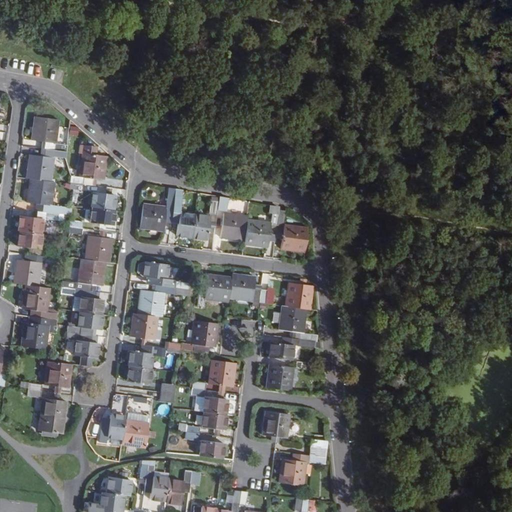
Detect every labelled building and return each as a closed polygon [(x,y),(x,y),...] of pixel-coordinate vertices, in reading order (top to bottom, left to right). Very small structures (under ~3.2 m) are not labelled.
[(67,58),(54,55),(52,66),(66,69),(67,58)] [(42,148),(66,151),(67,145),(56,143),(59,120),(35,117),(32,140),(42,142),(42,148)] [(52,158),(52,156),(66,158),(66,151),(46,149),(45,157),(41,156),(30,155),(27,178),(30,178),(50,181),(53,158),(52,158)] [(83,152),(80,176),(72,175),(71,182),(84,183),(95,185),(95,178),(103,179),(106,156),(83,152)] [(51,205),(54,181),(50,181),(30,178),(27,202),(38,203),(46,204),(45,211),(58,213),(71,215),(72,208),(51,205)] [(75,189),(83,190),(84,183),(71,182),(70,188),(75,189)] [(165,222),(172,223),(172,217),(175,197),(176,189),(168,187),(166,207),(143,204),(140,228),(164,231),(165,222)] [(177,234),(192,237),(195,213),(180,211),(183,190),(176,189),(175,197),(172,217),(179,218),(178,223),(177,234)] [(115,195),(94,192),(91,207),(93,207),(113,210),(115,195)] [(228,198),(219,196),(218,202),(217,209),(226,210),(228,198)] [(247,200),(234,199),(233,206),(246,207),(246,208),(253,208),(253,201),(247,201),(247,200)] [(218,202),(212,201),(210,214),(217,215),(217,209),(218,202)] [(45,211),(46,204),(38,203),(37,210),(45,211)] [(112,225),(114,210),(113,210),(93,207),(91,222),(112,225)] [(244,243),(268,247),(269,241),(270,230),(276,231),(279,211),(279,209),(269,208),(268,217),(272,217),(271,223),(247,220),(244,240),(244,243)] [(43,218),(57,220),(58,213),(45,211),(37,210),(34,210),(33,217),(20,215),(18,231),(20,231),(40,234),(43,218)] [(278,231),(283,232),(282,238),(281,248),(305,251),(308,228),(284,225),(286,212),(279,211),(276,231),(278,231)] [(210,215),(195,213),(192,237),(207,238),(208,227),(210,215)] [(224,213),(221,237),(244,240),(247,220),(247,216),(224,213)] [(217,215),(210,214),(210,215),(208,227),(215,228),(217,215)] [(71,220),(70,227),(83,228),(84,221),(71,220)] [(69,233),(82,235),(83,228),(70,227),(69,233)] [(41,234),(40,234),(20,231),(18,246),(35,248),(34,255),(45,256),(58,258),(59,251),(40,249),(41,234)] [(112,238),(88,235),(85,259),(105,261),(109,261),(112,238)] [(58,264),(58,258),(45,256),(44,262),(44,263),(58,264)] [(105,261),(85,259),(81,258),(79,281),(63,279),(62,287),(94,291),(95,283),(102,284),(105,261)] [(33,261),(18,259),(15,283),(26,284),(38,286),(41,262),(33,261)] [(166,277),(168,264),(146,261),(139,263),(138,271),(145,275),(148,276),(161,278),(160,284),(173,286),(174,278),(166,277)] [(255,283),(256,277),(232,273),(231,276),(229,298),(253,300),(253,301),(260,302),(261,289),(260,288),(255,288),(255,283)] [(205,297),(229,300),(229,298),(231,276),(208,274),(206,293),(199,292),(198,305),(204,306),(205,297)] [(148,276),(147,283),(160,284),(161,278),(148,276)] [(176,286),(190,288),(190,281),(177,280),(176,286)] [(313,285),(290,282),(287,306),(307,308),(310,309),(313,285)] [(50,287),(38,286),(26,284),(23,309),(34,310),(32,316),(44,318),(57,320),(58,314),(47,312),(50,287)] [(188,295),(190,288),(176,286),(175,293),(188,295)] [(102,299),(98,298),(99,291),(94,291),(62,287),(61,288),(61,293),(81,296),(79,312),(80,312),(101,315),(102,299)] [(165,292),(142,289),(139,313),(159,315),(163,316),(165,292)] [(268,289),(268,290),(261,289),(260,302),(267,303),(272,304),(274,289),(268,289)] [(307,308),(287,306),(283,305),(282,312),(280,322),(280,329),(290,331),(300,332),(299,337),(299,338),(315,340),(317,341),(318,334),(304,333),(307,308)] [(280,322),(282,312),(274,311),(273,321),(280,322)] [(100,329),(102,315),(101,315),(80,312),(79,326),(68,325),(67,332),(80,333),(80,326),(96,328),(100,329)] [(132,336),(156,339),(159,315),(139,313),(135,312),(132,336)] [(31,324),(43,325),(44,318),(32,316),(31,324)] [(44,318),(43,325),(31,324),(24,323),(22,346),(45,349),(48,325),(57,327),(57,320),(44,318)] [(195,344),(216,347),(219,323),(196,320),(193,344),(182,342),(181,349),(194,351),(195,344)] [(96,328),(80,326),(80,333),(90,335),(95,335),(96,328)] [(76,339),(75,354),(81,355),(91,356),(96,356),(99,342),(94,341),(89,341),(90,335),(80,333),(67,332),(66,338),(76,339)] [(315,348),(315,340),(299,338),(298,345),(315,348)] [(173,342),(169,341),(169,348),(181,349),(182,342),(173,342)] [(293,345),(272,342),(270,357),(291,360),(293,345)] [(147,345),(146,353),(140,351),(131,350),(129,364),(131,365),(151,367),(153,353),(155,354),(155,355),(163,356),(164,347),(147,345)] [(90,365),(91,356),(81,355),(80,364),(80,365),(90,366),(90,365)] [(233,386),(236,363),(212,360),(209,383),(233,386)] [(71,364),(63,363),(48,361),(45,384),(69,387),(71,364)] [(309,369),(310,363),(296,361),(296,367),(309,369)] [(290,390),(293,367),(270,364),(267,387),(290,390)] [(152,368),(151,367),(131,365),(129,381),(149,383),(152,368)] [(205,389),(206,383),(194,381),(193,388),(205,389)] [(42,391),(43,384),(29,383),(28,390),(42,391)] [(162,391),(175,393),(176,387),(163,385),(162,391)] [(198,395),(204,396),(205,389),(193,388),(192,395),(198,395)] [(27,396),(41,398),(42,391),(28,390),(27,396)] [(174,400),(175,393),(162,391),(161,398),(174,400)] [(111,412),(125,413),(125,394),(112,394),(111,412)] [(204,396),(198,395),(196,410),(204,411),(206,396),(204,396)] [(228,399),(206,396),(204,411),(205,411),(226,414),(228,399)] [(39,431),(63,434),(67,401),(43,398),(39,431)] [(203,428),(225,430),(227,414),(226,414),(205,411),(203,428)] [(264,435),(272,437),(272,442),(276,443),(279,443),(280,438),(287,439),(290,414),(267,411),(264,435)] [(125,416),(125,420),(147,423),(149,416),(126,413),(125,416)] [(110,422),(109,430),(103,429),(102,429),(100,442),(107,443),(108,437),(122,439),(125,420),(125,416),(111,414),(110,422)] [(125,420),(122,439),(122,444),(146,447),(149,423),(147,423),(125,420)] [(200,433),(201,427),(180,424),(180,431),(187,432),(200,433)] [(199,440),(200,433),(187,432),(186,439),(199,440)] [(224,443),(203,440),(201,455),(222,458),(224,443)] [(324,450),(311,449),(311,455),(324,457),(324,450)] [(311,455),(291,453),(291,460),(307,462),(310,462),(310,461),(311,455)] [(304,485),(307,462),(291,460),(284,459),(281,482),(304,485)] [(147,478),(147,477),(149,465),(142,464),(140,477),(147,478)] [(153,487),(151,499),(166,501),(169,480),(169,478),(155,476),(156,465),(149,464),(149,465),(147,477),(154,478),(153,487)] [(182,493),(184,483),(191,484),(192,471),(185,470),(184,482),(169,480),(166,501),(166,502),(181,504),(182,493)] [(202,473),(199,472),(192,471),(191,484),(200,486),(202,473)] [(153,487),(154,478),(147,477),(147,478),(146,485),(153,487)] [(131,481),(110,478),(108,492),(124,494),(129,495),(131,481)] [(191,484),(184,483),(182,493),(189,494),(191,484)] [(238,511),(240,505),(241,491),(235,490),(231,511),(238,511)] [(113,511),(114,508),(122,509),(124,494),(108,492),(103,491),(101,504),(85,502),(84,511),(87,511),(113,511)] [(301,511),(303,498),(296,497),(294,510),(301,511)] [(307,511),(309,499),(303,498),(301,511),(306,511),(307,511)]
